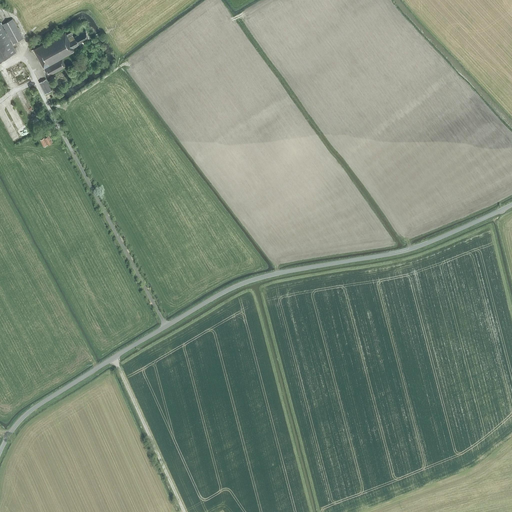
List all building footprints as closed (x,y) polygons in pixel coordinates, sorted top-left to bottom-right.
[(13,44),(23,38),(13,18),(2,24),(13,44)] [(0,47),(4,55),(8,53),(6,49),(10,47),(0,28),(0,47)] [(80,47),(86,44),(83,41),(89,38),(85,31),(72,37),(70,33),(65,35),(64,33),(33,50),(48,76),(66,67),(61,58),(75,51),(73,48),(79,44),(80,47)] [(45,93),(52,90),(46,79),(39,82),(45,93)] [(49,135),(42,139),(40,139),(44,146),(52,141),(49,135)]
